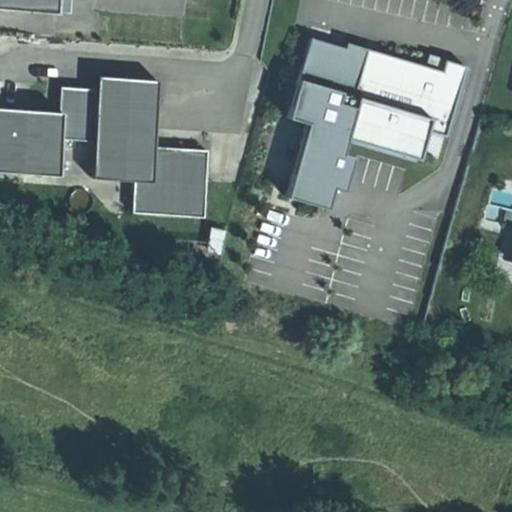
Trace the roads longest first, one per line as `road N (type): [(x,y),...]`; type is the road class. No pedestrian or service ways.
road 1 (track): [(511,441),(0,286)]
road 2 (unknown): [(509,0),(482,87),(400,188),(383,266)]
